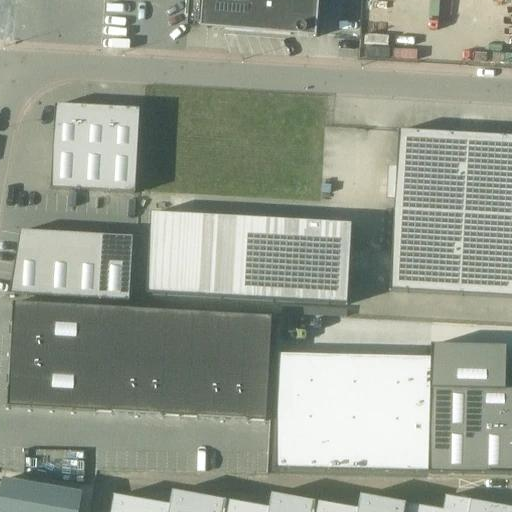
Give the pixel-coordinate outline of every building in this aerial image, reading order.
[(316,39),(317,30),(319,0),(202,0),(200,29),(316,39)] [(51,190),(135,195),(139,111),(55,106),(51,190)] [(511,138),(415,133),(398,132),(390,293),(511,299),(511,138)] [(150,214),(146,296),(347,307),(352,225),(150,214)] [(21,233),(9,296),(129,303),(133,239),(21,233)] [(13,305),(7,408),(265,423),(271,319),(13,305)] [(431,358),(429,432),(511,433),(511,391),(505,391),(506,348),(431,347),(431,358)] [(278,354),(275,470),(428,474),(429,432),(431,358),(278,354)] [(511,476),(511,433),(429,432),(428,474),(511,476)] [(0,495),(0,511),(79,511),(83,495),(3,481),(0,495)] [(169,508),(114,498),(111,511),(511,511),(511,509),(446,498),(443,511),(442,511),(360,497),(358,511),(271,496),(269,511),(172,493),(169,508)]
